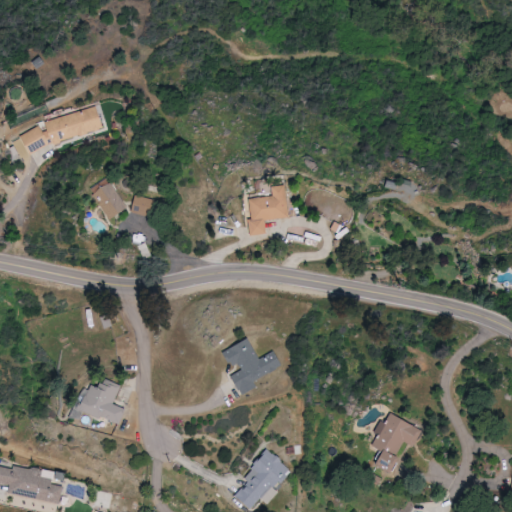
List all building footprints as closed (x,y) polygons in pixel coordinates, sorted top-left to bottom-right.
[(254,235),(269,234),(267,220),(292,217),(288,185),(274,186),(275,196),(249,199),(254,235)] [(157,198),(138,196),(136,214),(155,216),(157,198)] [(146,258),(154,256),(149,242),(142,245),(146,258)] [(260,359),(250,339),(224,353),(231,366),(239,362),(243,370),(232,376),(242,396),(259,388),(255,381),(283,366),(276,351),(260,359)] [(94,381),(83,411),(122,425),(127,409),(116,405),(121,391),(94,381)] [(394,473),(408,443),(415,446),(423,428),(392,414),(388,423),(382,421),(377,433),(380,434),(374,447),(383,451),(377,465),(394,473)] [(0,482),(12,484),(10,493),(62,503),(66,486),(53,484),(55,473),(0,462),(0,482)]
